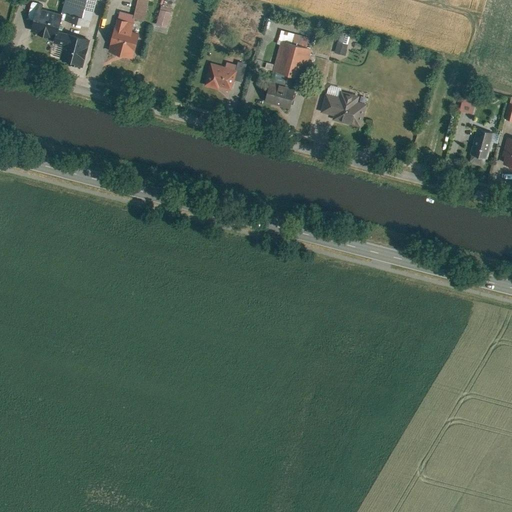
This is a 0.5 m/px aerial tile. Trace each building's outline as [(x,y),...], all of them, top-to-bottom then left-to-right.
[(92,26),(98,0),(67,0),(64,13),(62,19),(92,26)] [(146,19),(150,0),(140,0),(136,17),(146,19)] [(64,13),(40,7),(34,29),(58,35),(59,30),(62,19),(64,13)] [(173,12),(161,9),(158,24),(169,27),(173,12)] [(121,10),(119,19),(133,22),(135,14),(121,10)] [(133,22),(119,19),(111,51),(135,57),(141,35),(134,33),(136,23),(133,22)] [(57,42),(66,44),(69,32),(59,30),(58,35),(57,42)] [(62,59),(85,65),(91,38),(69,32),(66,44),(62,59)] [(310,36),(297,33),(294,43),(307,46),(310,36)] [(352,36),(342,33),(340,40),(350,43),(352,36)] [(294,43),(283,40),(276,69),(306,76),(313,48),(307,46),(294,43)] [(340,40),(339,40),(336,51),(347,54),(350,43),(340,40)] [(228,65),(212,61),(207,83),(233,89),(236,78),(239,68),(228,65)] [(244,80),(248,63),(240,61),(240,63),(239,68),(236,78),(244,80)] [(297,88),(273,82),(268,100),(292,106),(297,88)] [(482,85),(469,82),(463,108),(475,111),(482,85)] [(340,95),(327,92),(323,110),(341,115),(339,119),(363,125),(368,102),(359,100),(360,95),(341,90),(340,95)] [(496,132),(478,127),(472,153),(490,157),(496,132)] [(511,135),(510,135),(502,160),(511,163),(511,135)]
